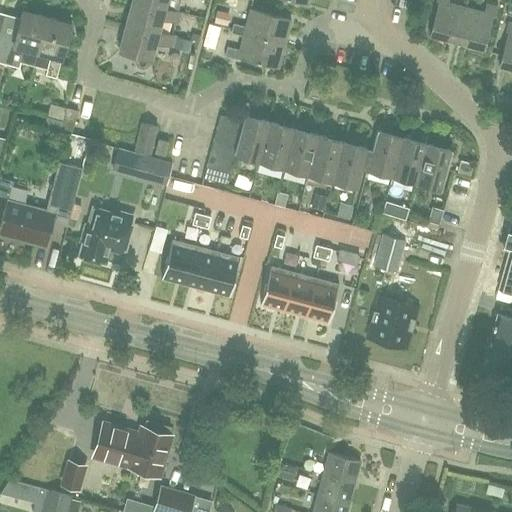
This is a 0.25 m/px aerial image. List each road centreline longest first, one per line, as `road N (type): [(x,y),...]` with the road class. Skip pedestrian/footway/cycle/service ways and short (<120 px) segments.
road 1 (tertiary): [(270,375),(0,300)]
road 2 (residential): [(428,408),(504,149)]
road 3 (residential): [(381,27),(334,30),(317,41),(296,79),(262,91),(222,81),(205,90)]
road 4 (residential): [(205,90),(184,101),(90,76),(98,23),(90,0)]
road 5 (residential): [(504,149),(381,27)]
road 6 (tertiary): [(270,375),(420,435)]
road 7 (tertiary): [(428,408),(270,375)]
